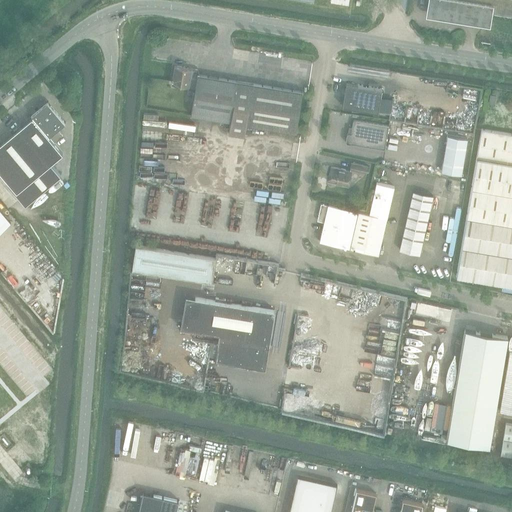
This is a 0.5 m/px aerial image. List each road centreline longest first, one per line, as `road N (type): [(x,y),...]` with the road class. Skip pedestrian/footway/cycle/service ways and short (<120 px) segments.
road 1 (tertiary): [(74,511),(110,52),(103,18)]
road 2 (unclassified): [(511,306),(305,258),(299,244),(327,35)]
road 3 (tertiary): [(327,35),(150,4),(103,18)]
road 4 (unclassified): [(0,97),(78,29),(103,18)]
road 5 (tertiary): [(511,65),(392,45)]
